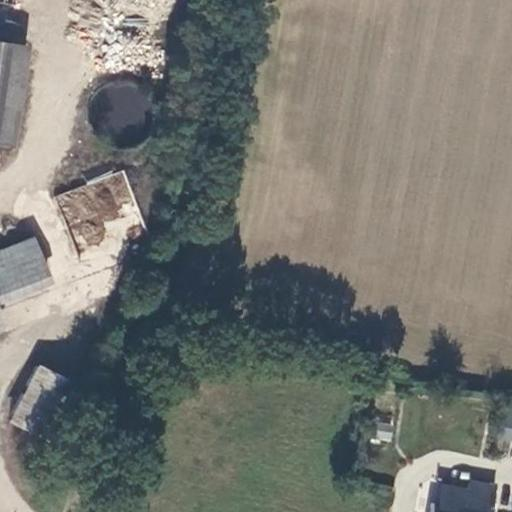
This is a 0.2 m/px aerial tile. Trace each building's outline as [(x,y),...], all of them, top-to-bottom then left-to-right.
[(0,140),(16,143),(30,42),(0,36),(0,140)] [(0,291),(83,259),(67,222),(0,248),(0,291)] [(59,443),(86,389),(41,366),(35,376),(16,368),(3,399),(18,408),(13,419),(59,443)] [(433,475),(429,495),(434,496),(488,511),(489,511),(495,489),(433,475)] [(430,511),(488,511),(434,496),(430,511)]
